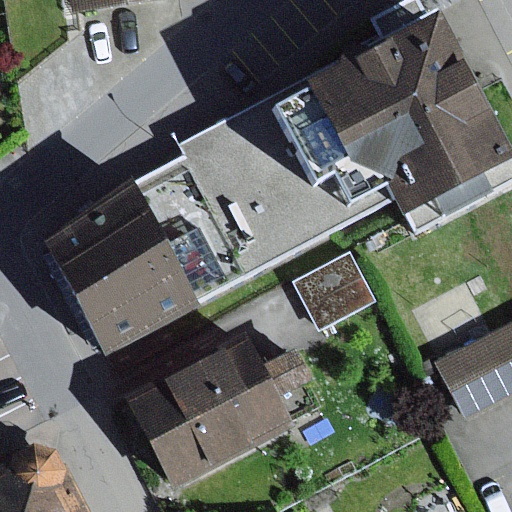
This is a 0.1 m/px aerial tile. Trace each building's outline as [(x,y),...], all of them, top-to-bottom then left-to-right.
[(78,0),(82,21),(189,4),(188,0),(78,0)] [(336,195),(355,184),(372,216),(405,199),(421,230),(511,181),(511,153),(462,59),(440,17),(429,23),(418,1),(376,23),(387,44),(356,60),(348,80),(291,110),(336,195)] [(348,80),(356,60),(183,146),(190,165),(142,193),(204,306),(372,216),(355,184),(336,195),(291,110),(348,80)] [(142,193),(47,245),(113,365),(208,313),(204,306),(142,193)] [(347,256),(293,286),(320,334),(374,304),(347,256)] [(511,327),(438,366),(467,422),(511,399),(511,327)] [(258,346),(138,407),(182,492),(300,432),(296,423),(325,408),(298,356),(270,370),(258,346)] [(44,454),(0,476),(0,511),(83,511),(74,495),(77,479),(65,458),(44,454)]
